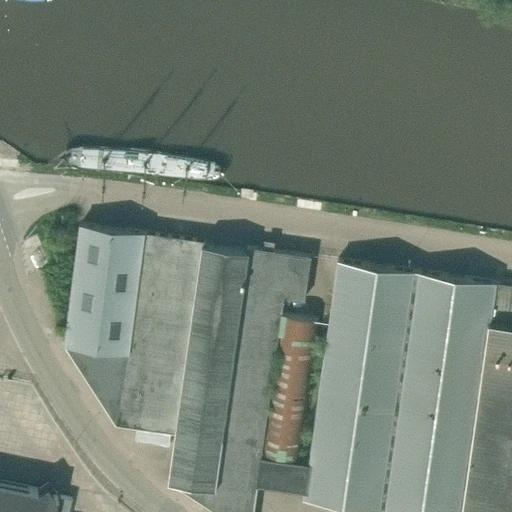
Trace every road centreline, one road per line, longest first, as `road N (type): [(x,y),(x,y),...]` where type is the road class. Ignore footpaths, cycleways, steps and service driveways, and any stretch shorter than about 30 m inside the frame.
road 1 (unclassified): [(511,256),(59,189),(0,202)]
road 2 (unclassified): [(165,511),(89,435),(28,335),(0,268)]
